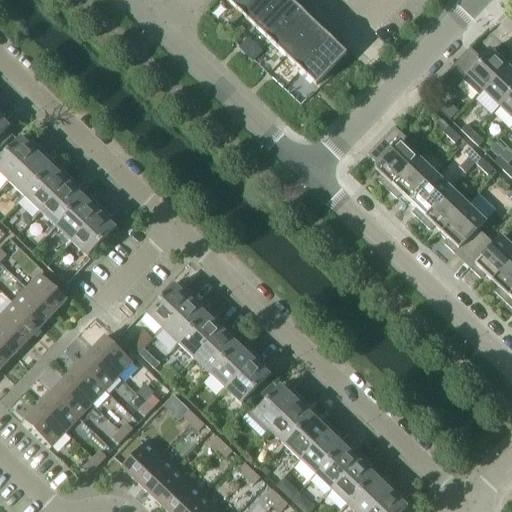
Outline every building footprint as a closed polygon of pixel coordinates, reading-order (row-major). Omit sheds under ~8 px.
[(241,16),(255,0),(226,0),(226,1),(241,16)] [(256,30),(284,0),(255,0),(241,16),(256,30)] [(270,44),(300,13),(296,8),(287,0),(284,0),(256,30),(270,44)] [(285,58),(315,26),(300,13),(270,44),(285,58)] [(300,72),(330,41),(325,36),(315,26),(285,58),(300,72)] [(330,41),(300,72),(315,87),(335,67),(342,59),(345,56),(345,55),(330,41)] [(478,97),(510,63),(501,55),(497,59),(489,52),(481,60),(470,50),(450,70),(478,97)] [(499,108),(511,94),(511,65),(510,63),(478,97),(479,97),(483,93),(499,108)] [(511,120),(511,94),(499,108),(511,120)] [(0,112),(0,137),(20,116),(19,115),(11,124),(5,117),(18,103),(17,102),(4,117),(0,112)] [(469,140),(474,134),(466,126),(460,132),(469,140)] [(0,175),(8,184),(40,151),(32,143),(45,129),(45,128),(31,143),(24,136),(33,128),(32,127),(0,160),(0,175)] [(387,191),(417,160),(401,144),(405,139),(394,128),(367,156),(378,166),(374,170),(382,178),(378,183),(387,191)] [(447,128),(443,133),(455,145),(459,140),(447,128)] [(474,134),(469,140),(478,149),(483,143),(474,134)] [(24,199),(55,166),(48,159),(62,145),(61,144),(48,159),(40,151),(8,184),(24,199)] [(476,165),(480,160),(468,148),(464,153),(476,165)] [(40,214),(71,181),(63,173),(77,159),(76,158),(62,172),(55,166),(24,199),(40,214)] [(502,171),(507,166),(499,158),(493,163),(502,171)] [(408,203),(433,176),(417,160),(387,191),(396,200),(400,196),(408,203)] [(480,160),(476,165),(488,176),(492,171),(480,160)] [(511,170),(507,166),(502,171),(511,180),(511,178),(511,170)] [(55,229),(87,196),(80,189),(93,175),(93,174),(79,188),(71,181),(40,214),(55,229)] [(420,223),(450,191),(433,176),(408,203),(415,210),(411,214),(420,223)] [(71,243),(102,211),(94,203),(108,189),(107,188),(93,202),(87,196),(55,229),(71,243)] [(440,234),(466,207),(450,191),(420,223),(429,232),(433,227),(440,234)] [(102,211),(71,243),(87,259),(127,217),(126,216),(117,225),(111,219),(125,205),(124,204),(110,218),(102,211)] [(466,258),(485,238),(477,230),(484,224),(466,207),(440,234),(448,241),(444,246),(454,255),(458,251),(466,258)] [(491,282),(511,260),(511,250),(500,239),(493,246),(485,238),(466,258),(474,266),(469,270),(479,280),(484,275),(491,282)] [(503,302),(511,293),(511,260),(491,282),(498,289),(494,294),(503,302)] [(162,331),(194,298),(185,290),(199,276),(198,275),(185,289),(178,283),(186,275),(186,274),(146,315),(162,331)] [(26,289),(53,315),(67,301),(40,275),(26,289)] [(40,329),(53,315),(26,289),(12,304),(40,329)] [(178,346),(209,313),(202,306),(216,292),(215,291),(201,305),(194,298),(162,331),(178,346)] [(511,293),(503,302),(511,310),(511,293)] [(0,318),(26,344),(40,329),(12,304),(0,316),(0,318)] [(193,361),(225,328),(217,320),(230,306),(229,305),(216,319),(209,313),(178,346),(193,361)] [(0,345),(12,358),(26,344),(0,318),(0,345)] [(209,376),(240,343),(233,336),(247,322),(246,321),(233,335),(225,328),(193,361),(209,376)] [(142,332),(128,345),(138,354),(151,341),(142,332)] [(225,391),(256,358),(248,350),(262,336),(261,335),(247,349),(240,343),(209,376),(225,391)] [(91,352),(118,378),(132,364),(105,338),(91,352)] [(0,370),(12,358),(0,345),(0,370)] [(144,351),(139,356),(150,366),(154,361),(144,351)] [(256,358),(225,391),(241,406),(280,364),(279,363),(271,372),(265,366),(278,352),(277,351),(264,365),(256,358)] [(105,392),(118,378),(91,352),(78,366),(105,392)] [(91,406),(105,392),(78,366),(64,380),(91,406)] [(268,432),(300,399),(292,392),(305,377),(304,377),(291,391),(284,385),(293,376),(292,375),(252,417),(268,432)] [(78,420),(91,406),(64,380),(51,394),(78,420)] [(284,447),(315,414),(308,408),(322,393),(321,393),(308,407),(300,399),(268,432),(284,447)] [(64,434),(78,420),(51,394),(37,408),(64,434)] [(146,404),(152,410),(159,403),(152,397),(146,404)] [(144,418),(152,410),(146,404),(138,412),(144,418)] [(300,462),(331,429),(323,422),(337,407),(336,406),(322,421),(315,414),(284,447),(300,462)] [(51,448),(64,434),(37,408),(24,423),(51,448)] [(190,425),(196,419),(189,412),(183,419),(190,425)] [(196,419),(190,425),(198,433),(204,427),(196,419)] [(315,477),(347,444),(340,438),(353,423),(352,422),(339,437),(331,429),(300,462),(315,477)] [(119,432),(125,438),(132,431),(126,425),(119,432)] [(230,427),(222,436),(228,441),(236,433),(230,427)] [(118,446),(125,438),(119,432),(111,440),(118,446)] [(331,492),(362,459),(354,451),(368,437),(367,436),(353,451),(347,444),(315,477),(331,492)] [(224,445),(217,439),(210,445),(218,452),(224,445)] [(135,483),(160,456),(146,442),(121,469),(135,483)] [(232,453),(224,445),(218,452),(226,460),(232,453)] [(92,460),(98,467),(106,459),(99,452),(92,460)] [(346,507),(378,474),(371,467),(385,453),(384,452),(370,467),(362,459),(331,492),(346,507)] [(149,496),(174,469),(160,456),(135,483),(149,496)] [(91,474),(98,467),(92,460),(85,468),(91,474)] [(252,472),(244,465),(238,472),(246,479),(252,472)] [(351,511),(371,511),(393,489),(385,481),(399,467),(398,466),(384,480),(378,474),(346,507),(351,511)] [(163,509),(188,482),(174,469),(149,496),(163,509)] [(259,480),(252,472),(246,479),(253,486),(259,480)] [(165,511),(187,511),(203,496),(188,482),(163,509),(165,511)] [(393,489),(371,511),(401,511),(418,496),(417,495),(409,503),(402,497),(416,483),(415,482),(401,496),(393,489)] [(274,506),(280,499),(272,492),(266,498),(274,506)] [(213,511),(217,509),(203,496),(187,511),(213,511)] [(280,499),(274,506),(280,511),(281,511),(287,506),(280,499)]
